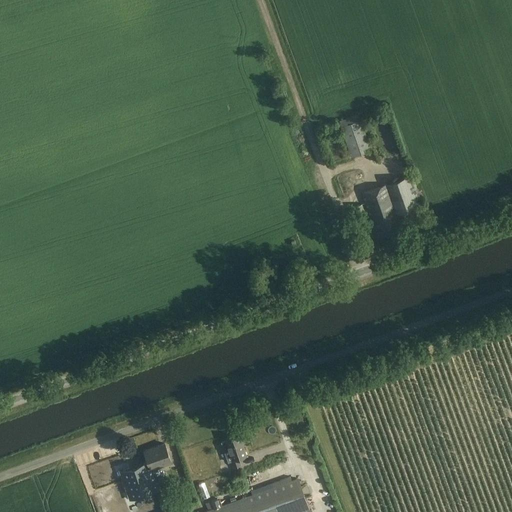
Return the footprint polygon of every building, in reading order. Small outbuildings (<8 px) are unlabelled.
[(372,150),(358,114),(339,121),(353,157),(372,150)] [(422,204),(412,175),(362,193),(377,237),(401,228),(396,214),(422,204)] [(370,227),(362,204),(351,208),(359,231),(370,227)] [(247,456),(239,434),(226,438),(232,456),(229,457),(233,467),(241,465),(239,459),(247,456)] [(172,464),(171,460),(165,443),(144,451),(148,462),(121,471),(130,498),(158,489),(152,471),(172,464)] [(248,486),(245,474),(233,478),(237,489),(248,486)] [(292,481),(291,478),(284,480),(285,483),(221,506),(218,498),(211,501),(214,509),(205,511),(298,511),(300,511),(299,511),(308,511),(308,508),(297,479),(292,481)]
